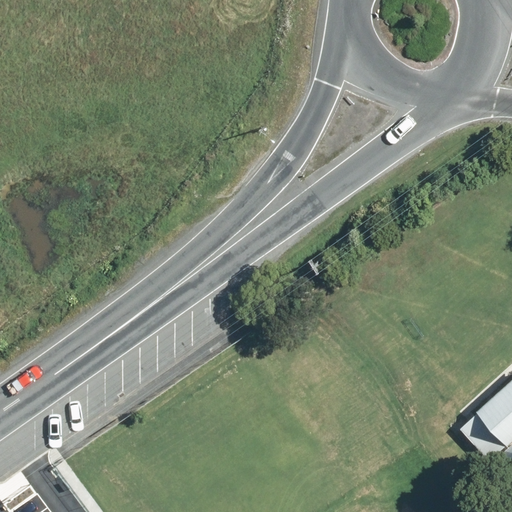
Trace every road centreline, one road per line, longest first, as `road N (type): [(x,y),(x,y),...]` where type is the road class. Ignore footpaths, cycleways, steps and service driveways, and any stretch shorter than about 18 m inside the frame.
road 1 (secondary): [(427,83),(418,125),(317,197),(196,259)]
road 2 (secondary): [(196,259),(291,157),(350,35)]
road 3 (secondary): [(196,259),(0,403)]
